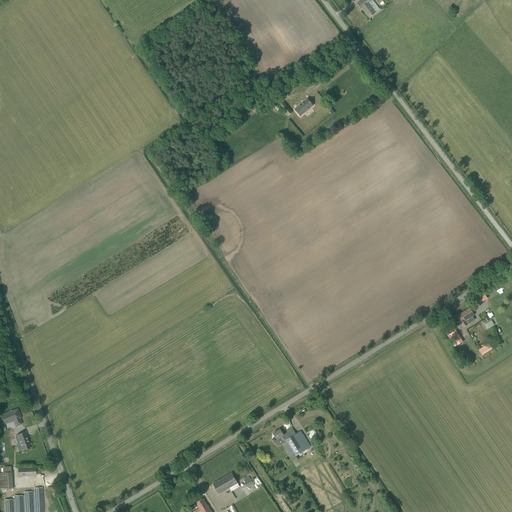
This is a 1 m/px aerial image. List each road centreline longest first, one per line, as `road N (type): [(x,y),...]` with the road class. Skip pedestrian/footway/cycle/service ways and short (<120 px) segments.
road 1 (unclassified): [(111,511),(511,264)]
road 2 (unclassified): [(511,246),(323,0)]
road 3 (unclassified): [(75,511),(0,301)]
